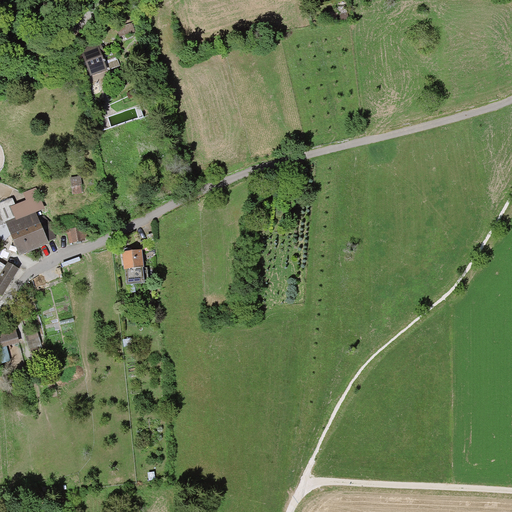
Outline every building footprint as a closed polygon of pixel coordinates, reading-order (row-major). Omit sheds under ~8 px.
[(91,77),(120,66),(114,48),(105,51),(101,41),(80,48),(83,56),(91,77)] [(72,193),(83,193),(83,177),(71,178),(72,193)] [(20,255),(48,243),(47,241),(55,238),(46,215),(40,217),(38,211),(46,208),(38,188),(27,193),(29,200),(16,205),(13,198),(0,203),(0,224),(7,222),(15,242),(20,255)] [(69,243),(90,239),(87,227),(66,231),(69,243)] [(147,267),(144,268),(142,250),(131,251),(124,252),(127,285),(145,283),(144,278),(149,277),(147,267)] [(11,282),(19,269),(9,264),(0,279),(0,295),(3,297),(11,282)] [(0,349),(0,350),(20,344),(16,330),(0,334),(0,349)] [(44,348),(41,331),(29,333),(32,350),(44,348)]
